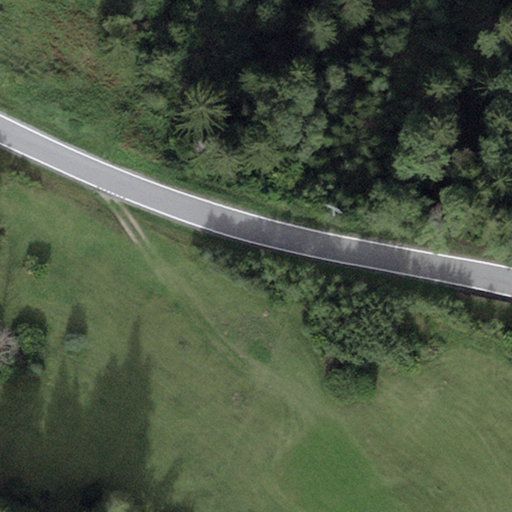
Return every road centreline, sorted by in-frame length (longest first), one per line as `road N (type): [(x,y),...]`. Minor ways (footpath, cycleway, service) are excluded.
road 1 (tertiary): [(511,283),(240,226),(102,177),(0,129)]
road 2 (track): [(102,177),(203,327),(251,372)]
